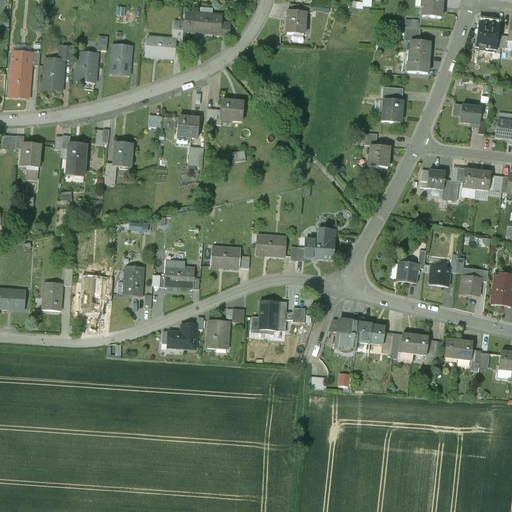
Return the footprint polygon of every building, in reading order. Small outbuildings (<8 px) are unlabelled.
[(441,0),(423,0),(423,8),(422,18),(423,18),(423,17),(430,18),(430,19),(440,19),(441,0)] [(312,6),(288,5),(288,12),(304,13),(312,13),(312,6)] [(212,9),(200,8),(199,15),(193,14),(191,33),(200,34),(201,32),(209,33),(208,34),(220,35),(221,24),(220,24),(220,18),(221,18),(221,17),(211,16),(212,9)] [(304,13),(288,12),(286,34),(303,35),(304,26),(303,26),(304,13)] [(486,24),(481,24),(480,23),(479,24),(479,29),(478,29),(477,33),(478,33),(477,42),(484,43),(494,45),(495,39),(497,26),(487,25),(487,24),(486,24)] [(230,25),(221,24),(220,35),(220,37),(229,38),(230,25)] [(420,31),(404,29),(403,42),(410,43),(419,44),(420,31)] [(469,32),(463,50),(470,52),(475,35),(469,32)] [(107,39),(98,38),(97,52),(106,52),(107,39)] [(165,41),(154,40),(154,39),(146,38),(145,57),(154,58),(154,57),(162,57),(162,58),(173,59),(174,49),(173,49),(174,41),(175,41),(165,40),(165,41)] [(501,40),(495,39),(494,45),(493,55),(499,56),(501,40)] [(419,44),(410,43),(409,52),(410,52),(409,65),(407,65),(407,75),(427,76),(428,57),(427,57),(428,45),(429,45),(429,44),(419,44)] [(484,43),(483,54),(491,56),(492,56),(493,55),(494,45),(484,43)] [(130,47),(120,47),(120,48),(113,47),(113,46),(112,46),(111,56),(112,56),(111,65),(110,76),(111,75),(127,76),(127,78),(128,78),(129,67),(128,67),(129,59),(130,47)] [(72,48),(60,47),(58,62),(63,62),(71,63),(72,48)] [(39,53),(31,52),(31,55),(31,66),(38,67),(39,53)] [(31,55),(13,54),(11,78),(11,86),(10,86),(9,98),(10,98),(10,96),(27,98),(27,99),(28,99),(29,88),(28,88),(29,81),(31,66),(31,55)] [(86,55),(78,54),(77,64),(78,64),(77,73),(76,73),(75,83),(76,84),(77,83),(93,84),(93,85),(94,85),(95,76),(94,76),(95,67),(96,67),(97,55),(86,54),(86,55)] [(58,62),(52,61),(52,62),(46,62),(46,61),(45,61),(44,71),(45,72),(44,81),(43,80),(42,90),(43,90),(43,89),(60,90),(60,92),(61,92),(62,82),(61,82),(61,74),(62,74),(63,62),(58,62)] [(402,90),(382,88),(381,101),(383,102),(401,103),(402,90)] [(243,102),(222,101),(221,120),(242,121),(242,120),(241,120),(242,112),(243,112),(243,102)] [(401,103),(383,102),(381,122),(390,123),(390,124),(400,124),(401,103)] [(481,110),(455,107),(454,115),(461,116),(460,124),(479,126),(480,120),(481,110)] [(149,127),(163,127),(164,114),(149,114),(149,127)] [(200,119),(178,117),(177,136),(197,137),(198,129),(199,129),(200,119)] [(486,120),(480,120),(479,126),(478,135),(484,136),(486,120)] [(511,124),(497,123),(495,139),(511,141),(511,124)] [(102,130),(96,130),(95,143),(108,144),(109,130),(102,129),(102,130)] [(376,136),(364,135),(364,147),(370,147),(376,148),(376,136)] [(70,137),(62,136),(61,149),(68,149),(69,144),(70,137)] [(23,137),(16,137),(15,149),(22,150),(23,144),(23,137)] [(132,145),(115,143),(114,164),(113,166),(117,166),(120,166),(120,165),(130,166),(132,145)] [(40,145),(23,144),(22,150),(21,166),(38,168),(40,145)] [(69,144),(68,149),(66,175),(84,176),(86,145),(69,144)] [(204,148),(190,147),(189,164),(202,165),(204,148)] [(376,148),(370,147),(369,156),(369,157),(368,168),(387,169),(388,148),(376,148)] [(246,150),(233,151),(234,160),(247,159),(246,150)] [(114,164),(106,163),(105,178),(115,179),(117,166),(113,166),(114,164)] [(477,173),(464,171),(462,189),(475,191),(477,173)] [(444,174),(428,172),(426,189),(429,190),(434,190),(434,189),(442,190),(444,174)] [(490,174),(477,173),(475,191),(488,192),(490,174)] [(62,191),(62,201),(73,201),(74,191),(62,191)] [(334,232),(318,231),(317,241),(305,241),(304,250),(304,259),(332,261),(334,232)] [(285,239),(257,237),(255,256),(284,258),(285,239)] [(297,249),(290,249),(289,263),(296,263),(297,249)] [(304,250),(297,249),(296,263),(303,264),(304,259),(304,250)] [(229,251),(220,251),(218,250),(211,250),(210,267),(239,269),(239,259),(239,251),(229,251)] [(425,253),(419,252),(417,267),(417,270),(423,271),(425,253)] [(249,258),(241,258),(240,270),(248,270),(249,258)] [(417,267),(398,264),(395,282),(415,285),(417,270),(417,267)] [(182,271),(172,270),(172,269),(165,269),(165,279),(164,288),(193,289),(193,280),(193,278),(193,271),(182,270),(182,271)] [(450,271),(430,269),(428,286),(448,289),(449,275),(450,271)] [(142,271),(125,270),(124,286),(118,285),(117,296),(124,296),(124,297),(141,298),(142,287),(141,287),(142,271)] [(511,279),(497,277),(497,276),(494,275),(491,305),(510,308),(511,295),(511,279)] [(480,281),(461,278),(459,296),(478,299),(480,284),(480,281)] [(112,280),(105,279),(104,295),(111,296),(112,280)] [(61,286),(43,285),(42,300),(43,300),(42,312),(60,313),(61,301),(60,301),(61,286)] [(101,289),(83,288),(83,303),(83,315),(100,316),(101,304),(100,304),(101,289)] [(25,294),(0,291),(0,311),(8,312),(8,310),(23,311),(23,313),(24,313),(25,294)] [(286,305),(269,304),(268,320),(266,320),(265,332),(273,332),(273,331),(284,331),(286,305)] [(244,312),(231,311),(231,324),(243,325),(244,312)] [(337,322),(332,321),(328,333),(336,334),(337,322)] [(227,323),(210,322),(208,339),(207,338),(206,350),(214,351),(214,349),(226,350),(227,340),(226,340),(227,323)] [(358,325),(337,322),(336,334),(334,350),(355,352),(356,344),(358,327),(358,325)] [(197,332),(197,327),(196,327),(180,326),(180,334),(168,333),(167,351),(196,352),(197,332)] [(371,328),(358,327),(356,344),(369,346),(371,328)] [(384,330),(371,328),(369,346),(382,347),(384,330)] [(415,338),(402,336),(400,354),(413,355),(415,338)] [(428,339),(415,338),(413,355),(426,357),(427,342),(428,339)] [(459,343),(446,341),(444,359),(457,360),(459,343)] [(436,343),(427,342),(426,357),(425,360),(434,361),(436,343)] [(472,344),(459,343),(457,360),(470,362),(472,344)] [(111,357),(122,355),(121,346),(110,348),(111,357)] [(511,363),(511,354),(501,353),(499,371),(511,373),(511,363)] [(341,373),(339,386),(350,387),(352,375),(341,373)] [(328,389),(327,377),(312,378),(312,389),(328,389)]
